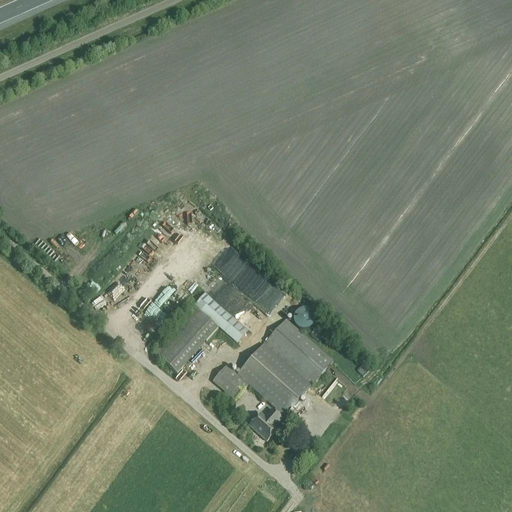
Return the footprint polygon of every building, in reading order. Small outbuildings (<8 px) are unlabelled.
[(153,354),(177,376),(218,329),(194,308),(153,354)] [(314,325),(314,321),(314,317),(311,313),(308,311),(304,310),(300,311),(296,313),(294,317),(293,321),(294,325),(296,328),(300,331),(304,331),(308,331),(311,328),(314,325)] [(236,376),(226,367),(212,382),(234,402),(248,386),(276,410),(274,413),(271,411),(264,419),(260,414),(249,427),(266,442),(277,430),(274,427),(281,419),(278,417),(280,414),(284,418),(311,387),(333,363),(285,321),(236,376)] [(362,365),(356,372),(363,378),(369,371),(362,365)] [(334,478),(323,496),(335,504),(347,485),(334,478)]
